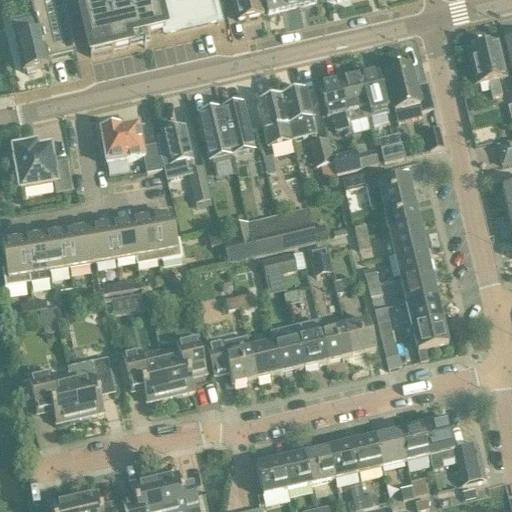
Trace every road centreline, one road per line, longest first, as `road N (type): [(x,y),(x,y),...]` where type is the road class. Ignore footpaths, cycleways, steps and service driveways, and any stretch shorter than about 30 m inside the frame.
road 1 (residential): [(44,472),(190,439),(249,435),(503,372)]
road 2 (tertiary): [(77,103),(427,21)]
road 3 (residential): [(492,309),(427,21)]
